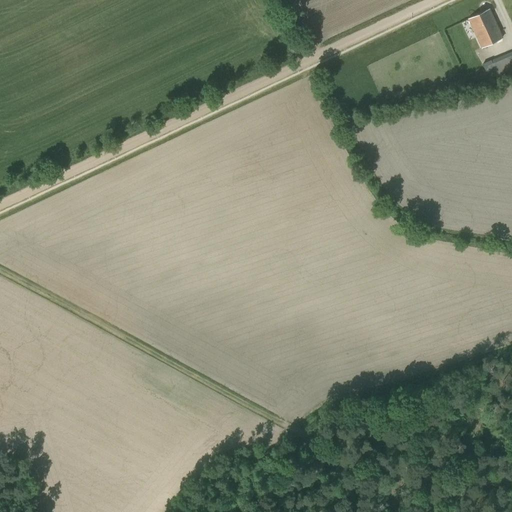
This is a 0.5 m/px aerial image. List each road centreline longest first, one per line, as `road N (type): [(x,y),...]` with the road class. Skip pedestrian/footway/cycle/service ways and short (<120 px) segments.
road 1 (track): [(0,273),(310,446),(425,467),(511,441)]
road 2 (track): [(0,204),(436,0)]
